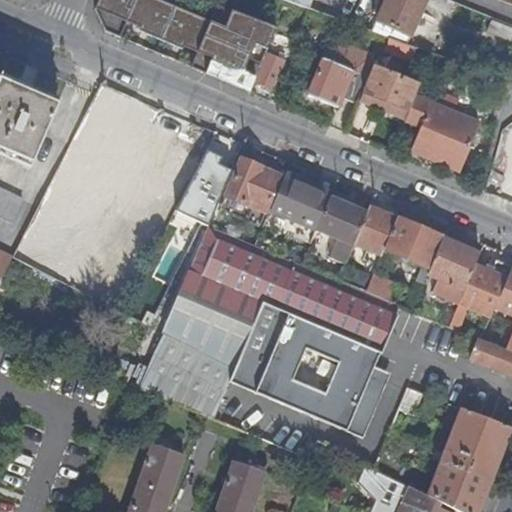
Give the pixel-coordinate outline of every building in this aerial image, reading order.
[(98,0),(95,9),(105,32),(119,38),(125,24),(197,53),(191,68),(250,92),(275,30),(216,6),(210,21),(159,0),(98,0)] [(281,0),(308,11),(312,0),(281,0)] [(409,44),(414,32),(427,0),(387,0),(375,30),(409,44)] [(273,8),(259,3),(253,17),(267,22),(273,8)] [(511,41),(511,26),(507,24),(502,37),(511,41)] [(405,57),(409,45),(388,39),(384,51),(405,57)] [(342,98),(355,104),(373,63),(366,56),(349,48),(337,47),(333,47),(328,53),(323,58),(307,95),(337,108),(342,98)] [(285,61),(267,54),(254,83),(272,91),(285,61)] [(362,94),(407,112),(413,97),(418,84),(374,66),(362,94)] [(61,98),(2,71),(0,76),(0,149),(33,163),(61,98)] [(504,97),(509,83),(479,72),(474,85),(504,97)] [(407,112),(362,94),(359,103),(404,121),(407,112)] [(479,124),(413,97),(407,112),(404,121),(419,128),(410,151),(459,172),(479,124)] [(184,144),(167,168),(186,182),(203,157),(184,144)] [(184,198),(196,203),(197,204),(203,207),(195,222),(208,228),(216,208),(205,203),(229,156),(211,147),(203,161),(184,198)] [(259,174),(261,168),(241,160),(216,218),(256,234),(278,182),(259,174)] [(285,174),(283,180),(329,198),(331,192),(285,174)] [(329,198),(283,180),(265,222),(284,229),(288,219),(316,230),(328,200),(329,198)] [(25,199),(0,186),(0,217),(12,223),(25,199)] [(190,214),(196,203),(184,198),(179,209),(190,214)] [(145,200),(132,220),(158,236),(170,216),(145,200)] [(329,259),(345,266),(353,245),(366,215),(328,200),(316,230),(337,239),(329,259)] [(381,228),(386,216),(369,208),(366,215),(353,245),(381,256),(384,250),(391,232),(381,228)] [(381,228),(391,232),(396,220),(386,216),(381,228)] [(443,239),(396,220),(391,232),(384,250),(430,269),(443,239)] [(373,368),(399,307),(394,305),(365,293),(344,284),(338,282),(301,266),(208,228),(185,280),(174,275),(136,350),(153,357),(138,388),(211,418),(226,381),(359,437),(383,381),(380,380),(378,370),(373,368)] [(432,293),(459,304),(474,266),(479,255),(443,239),(430,269),(427,275),(438,280),(432,293)] [(101,278),(131,289),(143,253),(113,242),(101,278)] [(12,255),(0,249),(0,278),(11,258),(12,255)] [(469,308),(475,311),(491,318),(495,308),(510,271),(511,268),(495,262),(490,273),(474,266),(459,304),(450,326),(459,330),(468,308),(469,308)] [(511,271),(510,271),(495,308),(511,315),(511,271)] [(401,289),(372,276),(365,293),(394,305),(401,289)] [(448,345),(455,329),(449,327),(403,309),(397,326),(448,345)] [(471,361),(511,376),(511,352),(508,351),(482,340),(474,337),(468,352),(473,354),(471,361)] [(464,410),(429,497),(439,502),(458,511),(478,511),(511,428),(464,410)] [(171,452),(173,444),(155,438),(129,511),(163,511),(183,456),(171,452)] [(6,474),(25,484),(36,464),(17,454),(6,474)] [(249,460),(246,468),(233,463),(215,511),(252,511),(268,467),(249,460)] [(411,489),(401,511),(445,511),(437,508),(439,502),(429,497),(411,489)]
